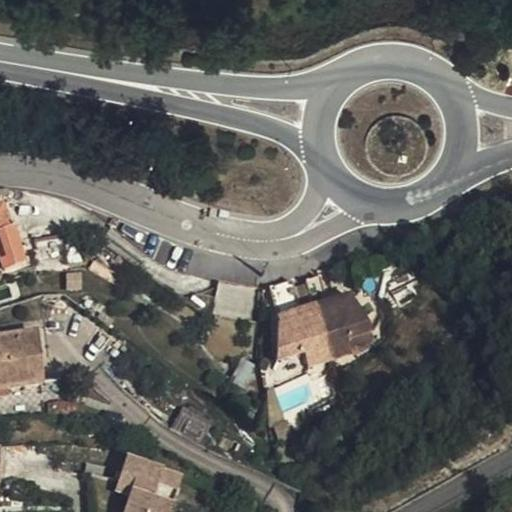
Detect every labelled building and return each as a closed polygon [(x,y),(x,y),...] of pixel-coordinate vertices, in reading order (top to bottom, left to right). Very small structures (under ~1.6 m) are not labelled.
[(0,251),(6,265),(24,258),(11,223),(8,223),(2,205),(0,205),(0,251)] [(59,227),(34,235),(36,243),(33,244),(40,267),(71,258),(64,234),(61,235),(59,227)] [(296,271),(272,279),(282,308),(284,353),(311,342),(316,356),(359,340),(354,326),(379,317),(354,283),(333,290),(323,266),(307,270),(319,296),(307,300),(296,271)] [(252,318),(258,285),(221,277),(213,310),(252,318)] [(30,410),(55,407),(68,404),(68,401),(73,400),(70,374),(41,377),(37,331),(11,334),(11,340),(0,341),(0,386),(27,384),(30,410)] [(68,404),(55,407),(72,410),(78,409),(77,400),(73,400),(68,401),(68,404)] [(177,427),(198,437),(209,415),(188,404),(177,427)] [(299,415),(287,419),(292,438),(304,434),(299,415)] [(171,511),(186,473),(127,452),(113,492),(129,498),(124,511),(171,511)]
